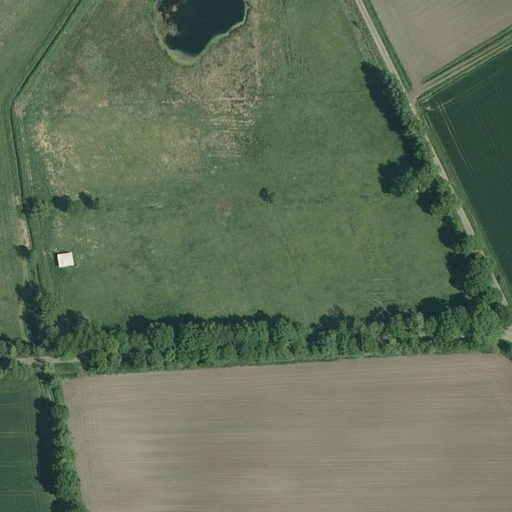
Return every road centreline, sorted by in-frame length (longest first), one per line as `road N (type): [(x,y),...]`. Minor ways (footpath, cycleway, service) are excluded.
road 1 (unclassified): [(511,333),(0,363)]
road 2 (track): [(511,322),(356,0)]
road 3 (track): [(511,37),(404,100)]
